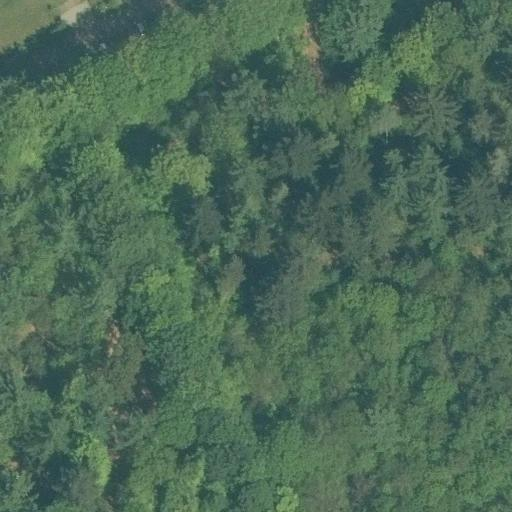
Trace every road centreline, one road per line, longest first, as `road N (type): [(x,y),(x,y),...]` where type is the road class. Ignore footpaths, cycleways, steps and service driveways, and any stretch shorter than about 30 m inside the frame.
road 1 (track): [(247,511),(48,117)]
road 2 (track): [(263,0),(0,143)]
